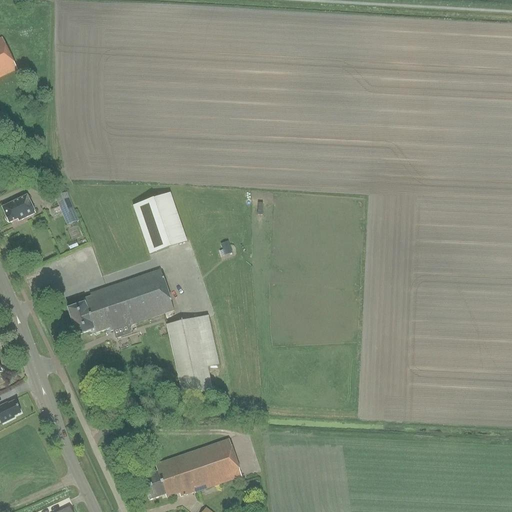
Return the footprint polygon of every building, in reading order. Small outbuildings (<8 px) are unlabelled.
[(0,77),(17,69),(2,38),(0,39),(0,77)] [(74,212),(66,193),(55,198),(63,217),(74,212)] [(150,255),(187,242),(170,194),(133,207),(150,255)] [(21,220),(35,213),(27,196),(3,208),(6,215),(6,216),(5,218),(7,222),(9,222),(9,223),(20,218),(21,220)] [(232,254),(228,243),(221,245),(225,256),(232,254)] [(111,332),(174,311),(161,271),(90,295),(91,297),(84,299),(85,304),(69,309),(67,309),(67,311),(68,310),(70,318),(68,322),(67,322),(70,327),(74,329),(77,336),(76,336),(77,337),(78,336),(94,330),(96,334),(110,329),(111,332)] [(208,368),(220,365),(208,315),(167,325),(183,397),(213,390),(208,368)] [(248,333),(249,358),(262,357),(262,339),(257,340),(257,333),(248,333)] [(1,405),(0,405),(0,423),(8,420),(7,419),(15,415),(9,403),(1,407),(1,405)] [(166,499),(179,494),(180,497),(195,493),(242,478),(229,440),(155,465),(158,473),(142,478),(149,501),(165,496),(166,499)]
